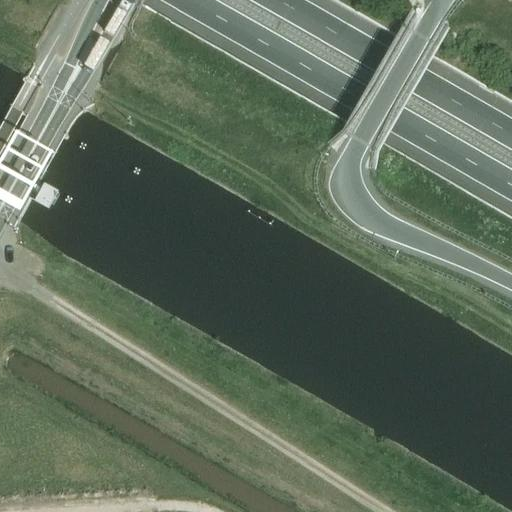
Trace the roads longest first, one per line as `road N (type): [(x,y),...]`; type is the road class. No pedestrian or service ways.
road 1 (motorway): [(443,0),(353,156),(349,196),(368,219),(511,284)]
road 2 (track): [(51,300),(382,511)]
road 3 (motorway): [(185,0),(511,189)]
road 4 (motorway): [(511,136),(273,0)]
road 5 (primary): [(81,62),(0,209)]
